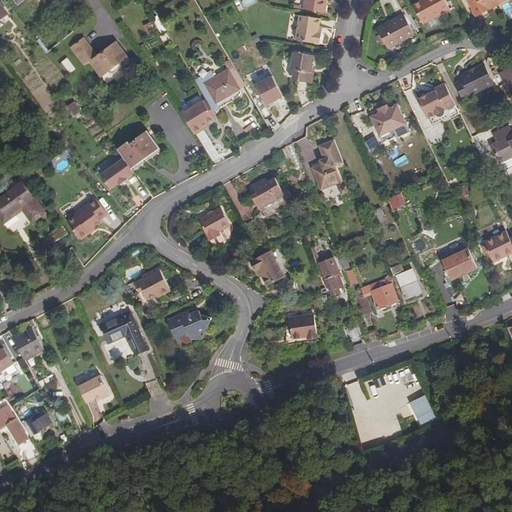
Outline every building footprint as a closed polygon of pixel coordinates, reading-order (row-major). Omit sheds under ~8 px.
[(306,0),(305,10),(326,14),(328,0),(306,0)] [(446,0),(425,0),(423,1),(415,5),(425,24),(452,9),(446,0)] [(509,0),(468,0),(478,17),(509,0)] [(405,15),(379,29),(381,33),(379,37),(383,44),(387,45),(389,49),(416,35),(405,15)] [(319,33),(320,28),(321,20),(301,16),(298,41),(321,44),(323,33),(319,33)] [(150,35),(157,31),(152,22),(146,26),(150,35)] [(90,62),(97,71),(118,55),(112,46),(99,56),(96,58),(94,55),(96,53),(85,38),(73,47),(87,65),(90,62)] [(118,55),(124,50),(118,42),(112,46),(118,55)] [(85,66),(87,65),(73,47),(72,47),(85,66)] [(118,55),(123,63),(130,58),(124,50),(118,55)] [(314,82),(315,73),(313,72),(314,68),(316,57),(295,53),(292,70),(295,71),(294,78),(296,81),(311,84),(314,82)] [(122,69),(123,63),(118,55),(97,71),(102,78),(109,72),(111,74),(114,75),(122,69)] [(67,59),(75,70),(76,69),(68,58),(67,59)] [(70,73),(75,70),(67,59),(62,62),(70,73)] [(70,73),(62,62),(60,64),(68,75),(70,73)] [(240,89),(246,86),(235,66),(228,69),(240,89)] [(463,83),(457,86),(465,102),(495,87),(486,68),(471,75),(470,73),(461,78),(463,83)] [(511,68),(502,75),(509,87),(506,89),(510,97),(511,96),(511,68)] [(208,99),(217,114),(222,110),(217,103),(224,99),(226,101),(242,91),(240,89),(228,69),(216,77),(212,71),(196,80),(208,99)] [(257,86),(270,109),(280,104),(278,101),(284,97),(273,78),(257,86)] [(422,106),(431,124),(460,110),(449,90),(434,97),(435,99),(422,106)] [(216,119),(219,117),(217,114),(208,99),(204,101),(216,119)] [(184,114),(196,134),(204,129),(203,127),(207,124),(216,119),(204,101),(184,114)] [(68,106),(75,114),(80,110),(74,102),(68,106)] [(373,117),(382,136),(408,124),(399,105),(390,109),(381,113),(373,117)] [(408,124),(382,136),(385,143),(411,131),(408,124)] [(498,143),(493,145),(506,170),(511,166),(511,134),(508,127),(494,135),(498,143)] [(140,137),(152,154),(160,149),(147,131),(140,137)] [(131,145),(142,161),(152,154),(140,137),(137,139),(138,140),(131,145)] [(345,164),(335,141),(320,147),(326,161),(327,164),(323,166),(314,169),(323,192),(344,183),(339,170),(338,167),(345,164)] [(132,168),(142,161),(131,145),(128,142),(118,150),(121,154),(132,168)] [(118,183),(126,177),(125,176),(133,170),(132,168),(121,154),(113,160),(114,162),(99,172),(110,187),(117,182),(118,183)] [(128,179),(136,173),(133,170),(125,176),(126,177),(128,179)] [(259,193),(254,196),(262,210),(281,201),(279,197),(286,193),(276,178),(267,182),(265,179),(255,185),(259,193)] [(15,190),(32,212),(40,205),(24,183),(15,190)] [(461,189),(464,197),(471,194),(468,186),(461,189)] [(347,187),(341,189),(344,196),(350,194),(347,187)] [(24,210),(27,215),(32,212),(15,190),(9,193),(0,200),(0,217),(5,224),(18,215),(16,213),(21,210),(24,210)] [(81,240),(90,234),(89,232),(95,227),(102,222),(101,220),(108,214),(96,198),(75,214),(76,216),(68,222),(81,240)] [(394,209),(406,205),(403,198),(392,203),(394,209)] [(32,212),(38,219),(46,213),(40,205),(32,212)] [(222,206),(200,217),(211,239),(221,233),(219,229),(231,223),(222,206)] [(367,217),(370,225),(376,223),(380,231),(386,229),(384,222),(387,221),(382,211),(367,217)] [(32,212),(27,215),(33,223),(38,219),(32,212)] [(50,235),(55,242),(69,234),(63,226),(50,235)] [(486,244),(496,264),(511,255),(511,239),(509,233),(486,244)] [(260,269),(263,276),(264,277),(269,285),(285,276),(271,251),(251,261),(256,271),(258,271),(260,269)] [(472,252),(446,264),(455,283),(481,271),(472,252)] [(65,259),(70,267),(77,262),(73,254),(65,259)] [(344,270),(352,268),(348,257),(341,259),(344,270)] [(319,264),(332,296),(344,291),(342,284),(339,285),(335,276),(341,273),(335,258),(319,264)] [(396,278),(398,277),(406,274),(401,264),(391,268),(396,278)] [(163,267),(150,274),(151,276),(146,279),(138,283),(142,291),(149,288),(153,297),(160,294),(162,296),(174,289),(163,267)] [(354,269),(347,272),(352,284),(359,281),(354,269)] [(406,274),(398,277),(406,297),(423,290),(414,271),(406,274)] [(371,289),(373,292),(393,284),(391,281),(371,289)] [(393,284),(373,292),(379,308),(399,300),(393,284)] [(191,331),(194,337),(203,334),(202,332),(211,329),(216,318),(206,314),(204,310),(194,314),(188,317),(186,314),(173,319),(179,336),(191,331)] [(131,313),(102,326),(110,343),(128,336),(137,355),(148,349),(131,313)] [(311,338),(320,336),(317,313),(291,317),(295,340),(311,338)] [(33,329),(15,339),(26,360),(44,350),(33,329)] [(203,334),(194,337),(195,339),(207,339),(211,329),(202,332),(203,334)] [(112,362),(134,354),(129,339),(107,347),(112,362)] [(0,370),(13,362),(4,349),(0,351),(0,370)] [(379,409),(423,393),(412,364),(368,380),(379,409)] [(101,375),(79,386),(87,403),(101,396),(103,399),(111,395),(101,375)] [(453,395),(440,403),(445,409),(458,401),(453,395)] [(429,407),(425,409),(431,420),(436,417),(429,407)] [(9,408),(0,414),(0,429),(8,424),(21,444),(30,438),(9,408)] [(62,409),(56,413),(62,421),(67,418),(62,409)] [(31,424),(25,428),(32,437),(54,423),(48,413),(42,417),(40,413),(28,420),(31,424)]
